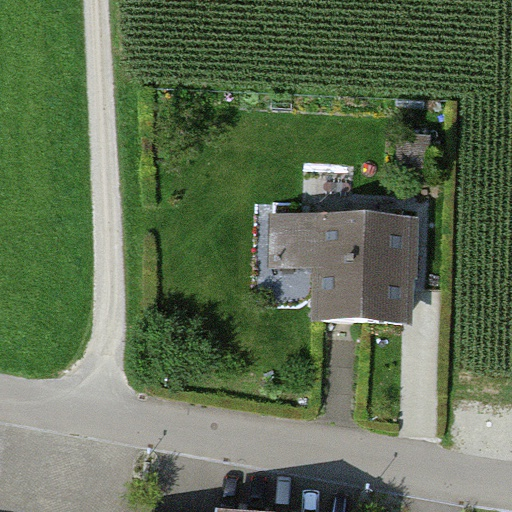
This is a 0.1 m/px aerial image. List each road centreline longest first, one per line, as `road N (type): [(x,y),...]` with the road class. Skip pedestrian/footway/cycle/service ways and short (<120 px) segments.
road 1 (unclassified): [(0,399),(511,482)]
road 2 (track): [(102,0),(116,295),(113,421)]
